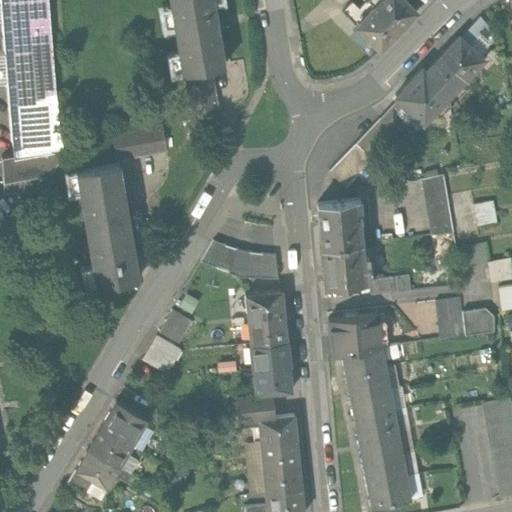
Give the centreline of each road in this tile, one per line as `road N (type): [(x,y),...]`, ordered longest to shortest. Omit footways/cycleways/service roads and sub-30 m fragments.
road 1 (residential): [(296,144),(279,157),(240,159),(226,169),(24,511)]
road 2 (residential): [(296,144),(292,188),(323,511)]
road 3 (residential): [(460,0),(364,90),(315,115)]
road 4 (residential): [(271,0),(283,74),(293,98),(315,115)]
